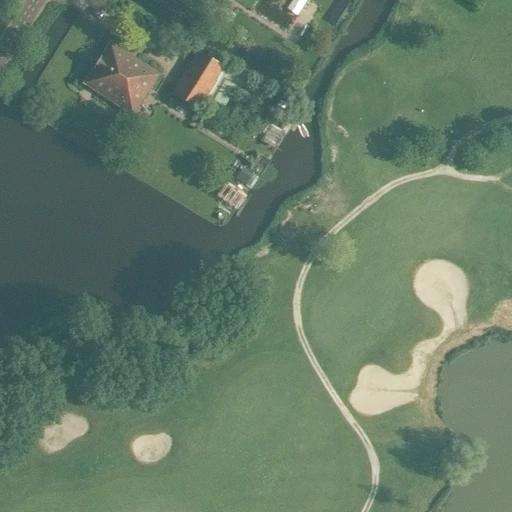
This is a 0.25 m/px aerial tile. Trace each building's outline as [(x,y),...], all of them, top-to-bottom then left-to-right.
[(178,0),(198,13),(206,0),(178,0)] [(233,21),(225,15),(218,26),(227,31),(233,21)] [(134,117),(161,74),(112,40),(83,84),(134,117)] [(199,112),(226,67),(197,49),(170,94),(199,112)] [(282,97),(274,111),(282,115),(290,101),(282,97)]
